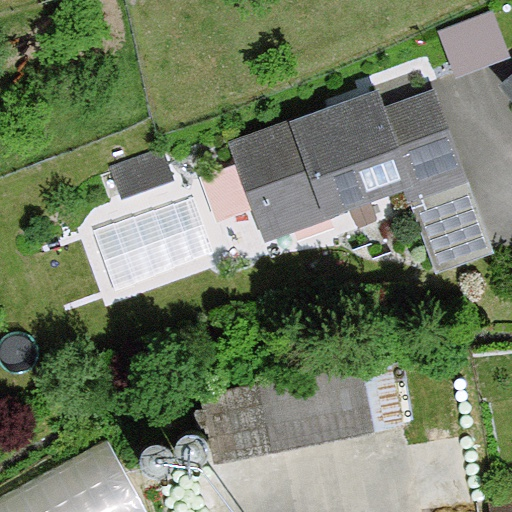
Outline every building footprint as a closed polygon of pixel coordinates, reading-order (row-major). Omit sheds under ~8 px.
[(496,2),(442,19),(457,67),(511,50),(496,2)] [(511,99),(511,76),(501,86),(511,99)] [(434,89),(383,107),(412,189),(441,271),(492,253),(434,89)] [(377,93),(290,124),(325,221),(412,189),(383,107),(377,93)] [(290,124),(229,146),(264,243),(325,221),(290,124)] [(200,383),(214,452),(410,414),(397,345),(200,383)] [(155,511),(110,429),(0,488),(0,511),(155,511)] [(490,511),(511,511),(511,497),(489,501),(490,511)]
